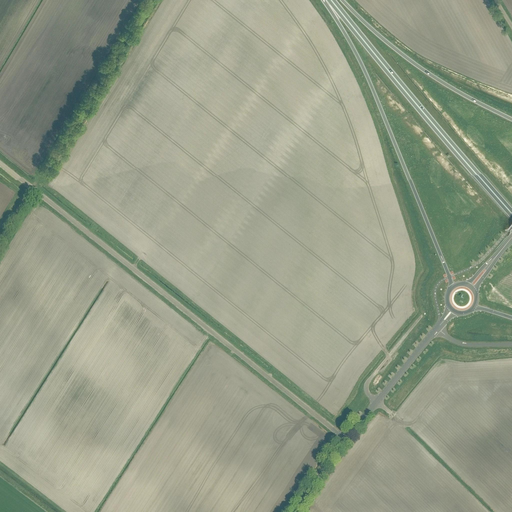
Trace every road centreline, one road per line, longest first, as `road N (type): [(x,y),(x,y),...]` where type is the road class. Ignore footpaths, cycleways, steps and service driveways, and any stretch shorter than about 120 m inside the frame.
road 1 (unclassified): [(346,440),(0,163)]
road 2 (trunk): [(328,0),(451,287)]
road 3 (trunk): [(511,214),(331,0)]
road 4 (trunk): [(511,118),(400,53),(342,0)]
road 5 (tertiary): [(346,440),(437,328)]
